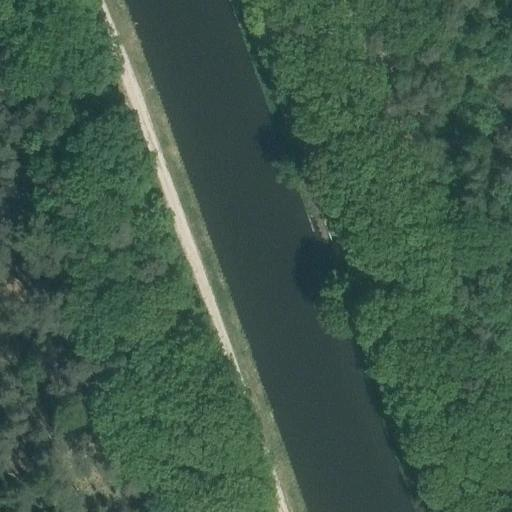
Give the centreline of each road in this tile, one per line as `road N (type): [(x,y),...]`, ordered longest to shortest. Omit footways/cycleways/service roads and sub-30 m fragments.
road 1 (track): [(244,0),(431,511)]
road 2 (track): [(88,0),(272,511)]
